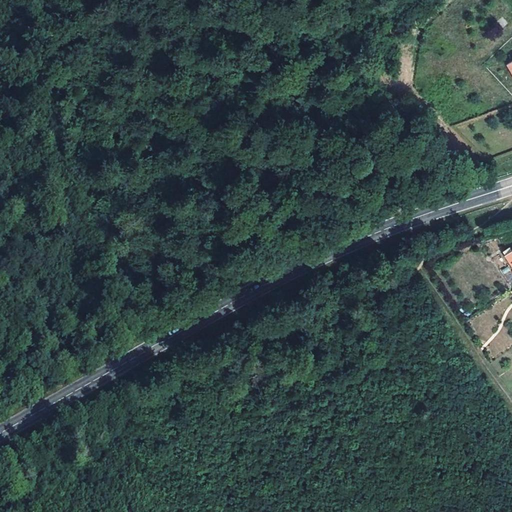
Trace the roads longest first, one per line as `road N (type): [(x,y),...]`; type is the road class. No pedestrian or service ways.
road 1 (secondary): [(0,436),(202,318),(418,218),(511,185)]
road 2 (track): [(35,511),(63,492),(139,403),(420,266)]
